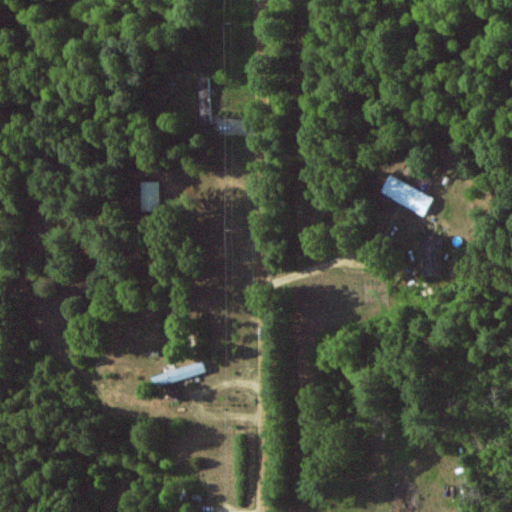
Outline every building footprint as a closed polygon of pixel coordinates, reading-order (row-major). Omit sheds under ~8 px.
[(199,76),(201,123),(211,123),(210,76),(199,76)] [(381,193),(426,214),(434,195),(390,175),(381,193)] [(161,181),(142,181),(142,210),(160,210),(161,181)] [(442,235),(423,234),(422,275),(441,275),(442,235)] [(152,376),(155,387),(207,371),(203,360),(152,376)]
